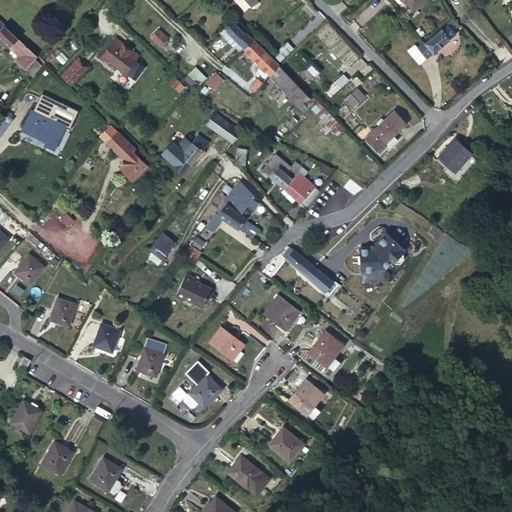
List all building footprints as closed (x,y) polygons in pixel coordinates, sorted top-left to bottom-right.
[(411,10),(420,1),(419,0),(416,0),(408,7),(411,10)] [(26,70),(33,76),(45,61),(38,54),(37,55),(4,25),(5,24),(0,19),(0,37),(10,47),(11,46),(13,43),(25,53),(22,56),(17,61),(19,64),(19,66),(23,70),(26,70)] [(232,37),(243,48),(253,40),(250,38),(231,20),(218,33),(227,42),(232,37)] [(423,42),(420,44),(418,46),(426,56),(427,56),(454,34),(447,25),(442,30),(441,29),(424,43),(423,42)] [(419,27),(415,30),(420,37),(424,34),(419,27)] [(114,38),(111,42),(118,47),(121,43),(114,38)] [(167,39),(160,47),(170,55),(177,47),(167,39)] [(253,40),(243,48),(246,52),(263,69),(268,75),(278,66),(274,62),(265,53),(253,40)] [(111,42),(98,57),(102,61),(103,59),(107,62),(106,64),(114,70),(116,67),(119,70),(119,71),(123,74),(138,56),(121,43),(118,47),(111,42)] [(11,46),(22,56),(25,53),(13,43),(11,46)] [(285,57),(294,49),(289,43),(280,51),(285,57)] [(419,61),(426,56),(418,46),(416,43),(409,48),(419,61)] [(75,79),(87,67),(78,58),(66,70),(75,79)] [(195,66),(187,74),(193,80),(201,72),(195,66)] [(278,66),(268,75),(302,112),(316,100),(312,97),(309,99),(300,88),(278,66)] [(75,79),(66,70),(61,76),(70,85),(75,79)] [(193,80),(187,74),(183,78),(194,89),(206,78),(201,72),(193,80)] [(214,72),(205,81),(213,89),(222,80),(214,72)] [(333,81),(324,90),(329,96),(347,80),(342,74),(334,81),(333,81)] [(174,77),(168,84),(173,89),(179,82),(174,77)] [(250,86),(254,90),(261,82),(257,79),(250,86)] [(364,96),(356,88),(344,99),(353,107),(364,96)] [(30,110),(21,129),(45,141),(43,145),(53,150),(65,127),(69,129),(78,110),(41,93),(32,111),(30,110)] [(352,137),(344,129),(317,102),(310,108),(320,119),(345,144),(352,137)] [(393,111),(365,138),(377,150),(385,142),(390,147),(397,140),(393,135),(405,123),(393,111)] [(211,127),(231,142),(239,131),(212,113),(205,123),(211,127)] [(10,120),(3,115),(0,120),(0,131),(1,132),(10,120)] [(286,123),(274,135),(279,139),(291,127),(286,123)] [(139,154),(109,124),(99,135),(127,163),(128,171),(125,174),(137,185),(151,171),(136,156),(139,154)] [(171,141),(161,152),(183,172),(196,157),(198,158),(199,158),(204,151),(202,149),(208,142),(196,133),(189,141),(183,136),(176,145),(171,141)] [(437,156),(454,172),(471,152),(454,138),(437,156)] [(236,148),(233,163),(244,165),(246,149),(236,148)] [(286,148),(285,153),(294,156),(296,151),(286,148)] [(335,149),(324,161),(330,166),(341,154),(335,149)] [(260,169),(282,187),(296,171),(300,166),(294,161),(290,166),(275,153),(260,169)] [(296,171),(310,183),(316,176),(302,164),(300,166),(296,171)] [(321,165),(319,169),(327,174),(330,168),(321,165)] [(304,207),(318,190),(310,183),(296,171),(282,187),(287,192),(284,196),(289,202),(293,197),(304,207)] [(238,181),(238,182),(230,192),(223,201),(225,203),(234,209),(247,217),(258,201),(248,191),(238,181)] [(435,192),(427,205),(433,209),(441,196),(435,192)] [(247,217),(234,209),(225,203),(217,214),(239,229),(244,221),(247,217)] [(212,220),(202,235),(208,239),(218,224),(212,220)] [(239,229),(252,237),(257,230),(244,221),(239,229)] [(0,230),(0,247),(8,237),(0,230)] [(161,232),(148,249),(161,258),(174,242),(161,232)] [(360,242),(364,274),(404,270),(401,238),(360,242)] [(197,239),(185,253),(195,262),(202,253),(197,248),(202,243),(197,239)] [(337,283),(292,249),(285,257),(328,294),(337,283)] [(28,253),(13,271),(28,284),(44,266),(28,253)] [(185,273),(175,295),(183,299),(185,296),(191,299),(192,301),(200,306),(202,305),(210,288),(193,279),(194,278),(185,273)] [(276,294),(264,310),(277,321),(275,323),(284,329),(298,311),(276,294)] [(56,297),(48,319),(67,326),(75,303),(56,297)] [(358,329),(373,310),(364,303),(350,322),(358,329)] [(277,321),(264,310),(262,313),(275,323),(277,321)] [(100,322),(92,345),(111,352),(120,330),(100,322)] [(354,335),(358,329),(350,322),(345,329),(354,335)] [(220,326),(208,342),(230,358),(242,343),(220,326)] [(326,327),(324,330),(343,344),(345,341),(326,327)] [(343,344),(324,330),(307,351),(326,365),(334,355),(343,344)] [(165,343),(146,337),(135,369),(154,375),(165,343)] [(334,355),(326,365),(331,370),(339,360),(334,355)] [(15,369),(22,373),(30,360),(23,356),(15,369)] [(206,372),(187,391),(187,392),(183,397),(183,400),(189,407),(193,406),(197,402),(203,407),(222,388),(206,372)] [(305,414),(313,405),(323,393),(305,378),(294,391),(295,392),(288,401),(305,414)] [(22,399),(9,422),(28,433),(42,411),(22,399)] [(319,409),(313,405),(305,414),(311,419),(319,409)] [(282,426),(268,443),(288,459),(302,442),(282,426)] [(53,441),(40,463),(60,474),(72,452),(53,441)] [(240,455),(226,471),(246,488),(255,495),(269,478),(240,455)] [(89,479),(108,490),(115,478),(121,468),(102,457),(89,479)] [(115,478),(108,490),(112,493),(117,492),(121,485),(120,481),(115,478)] [(215,496),(201,511),(234,511),(235,511),(215,496)] [(95,511),(73,500),(66,511),(95,511)]
